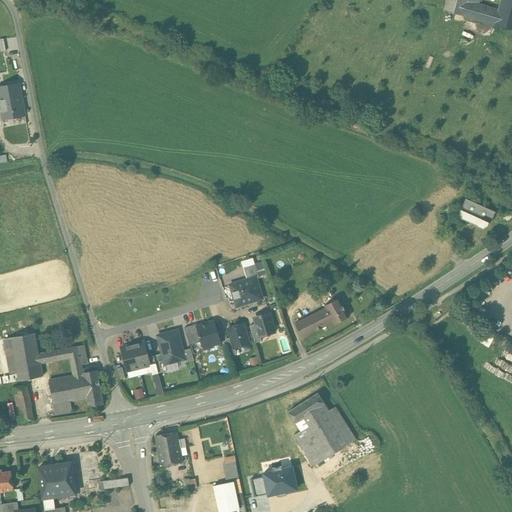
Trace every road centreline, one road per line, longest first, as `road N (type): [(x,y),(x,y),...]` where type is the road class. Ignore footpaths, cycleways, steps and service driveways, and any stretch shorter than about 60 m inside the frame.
road 1 (unclassified): [(127,419),(43,160),(7,0)]
road 2 (secondary): [(511,237),(297,370),(127,419)]
road 3 (secondary): [(0,438),(127,419)]
